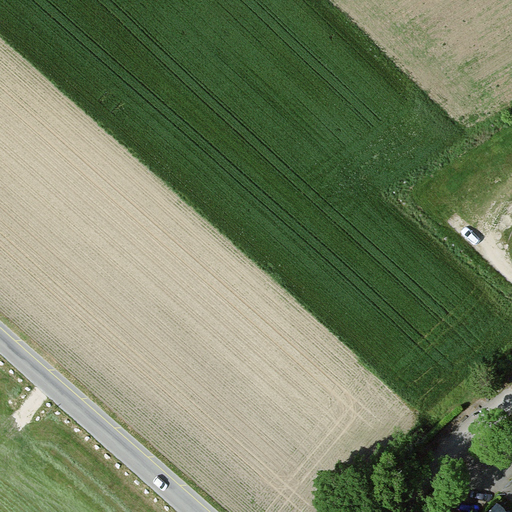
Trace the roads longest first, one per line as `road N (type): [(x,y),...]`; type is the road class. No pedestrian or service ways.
road 1 (tertiary): [(198,511),(0,337)]
road 2 (unclassified): [(400,511),(460,447),(511,409)]
